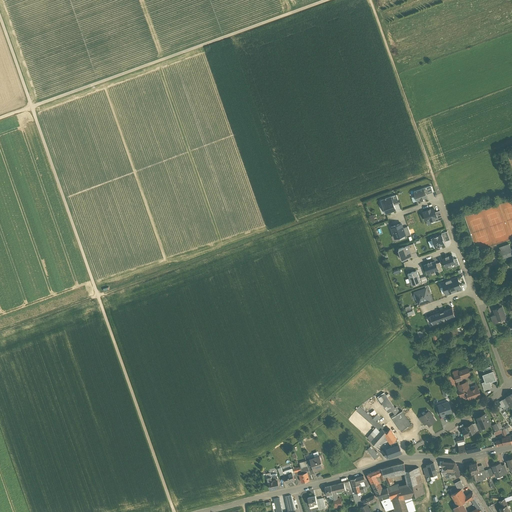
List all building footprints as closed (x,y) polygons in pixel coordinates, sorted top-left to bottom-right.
[(424,188),(426,195),(433,193),(431,186),(424,188)] [(426,195),(424,188),(414,192),(417,201),(421,200),(421,201),(423,200),(424,200),(424,199),(427,198),(426,195)] [(396,195),(391,197),(394,205),(399,203),(396,195)] [(391,197),(381,200),(386,214),(393,211),(396,210),(394,205),(391,197)] [(511,200),(503,203),(504,209),(510,207),(511,212),(511,200)] [(435,213),(434,209),(431,210),(430,209),(428,210),(427,211),(423,213),(426,221),(430,220),(431,222),(437,219),(438,219),(435,213)] [(396,225),(391,227),(395,239),(405,235),(403,228),(401,224),(396,225)] [(442,235),(445,242),(450,240),(447,232),(442,234),(442,235)] [(431,238),(435,248),(438,247),(439,247),(442,246),(442,245),(445,244),(445,242),(442,235),(431,238)] [(414,243),(408,246),(411,254),(417,252),(414,243)] [(509,244),(499,248),(501,252),(511,249),(509,244)] [(411,254),(408,246),(399,249),(403,260),(410,257),(412,257),(411,254)] [(511,252),(511,249),(501,252),(503,258),(511,255),(511,252)] [(446,259),(443,260),(445,267),(455,264),(453,260),(452,256),(449,258),(448,257),(447,257),(445,258),(446,259)] [(428,264),(425,265),(428,273),(431,272),(432,276),(436,274),(434,271),(438,270),(436,264),(435,262),(431,263),(431,262),(430,263),(428,263),(428,264)] [(413,272),(408,274),(412,286),(421,282),(420,278),(418,272),(416,272),(414,273),(413,272)] [(463,276),(457,278),(460,286),(466,284),(463,276)] [(460,286),(457,278),(442,283),(443,287),(445,293),(446,294),(456,291),(461,289),(460,287),(460,286)] [(424,302),(430,300),(428,294),(426,289),(415,293),(419,304),(424,302)] [(506,317),(502,306),(494,309),(495,315),(498,322),(498,320),(506,317)] [(430,315),(433,324),(443,321),(442,318),(446,317),(447,319),(456,316),(453,308),(443,311),(444,311),(440,313),(440,312),(430,315)] [(457,328),(443,333),(445,339),(459,334),(457,328)] [(468,368),(459,371),(460,373),(461,377),(462,377),(470,374),(468,368)] [(484,373),(483,374),(485,381),(486,383),(490,381),(497,379),(493,370),(491,371),(484,373)] [(485,381),(482,382),(484,389),(492,387),(490,381),(486,383),(485,381)] [(470,392),(469,390),(467,384),(463,385),(462,383),(458,385),(460,390),(459,390),(461,396),(467,394),(470,392)] [(470,392),(467,394),(469,398),(474,396),(475,398),(481,396),(478,387),(469,390),(470,392)] [(385,394),(378,398),(388,413),(391,411),(395,408),(385,394)] [(506,405),(502,399),(500,401),(501,404),(498,406),(500,411),(504,408),(503,407),(506,405)] [(452,412),(449,402),(444,403),(445,406),(439,407),(442,414),(442,415),(452,412)] [(382,427),(359,407),(356,411),(376,428),(380,431),(381,430),(381,429),(382,427)] [(395,408),(391,411),(395,416),(400,412),(396,407),(395,408)] [(412,424),(402,411),(400,412),(395,416),(392,418),(401,432),(412,424)] [(429,412),(423,416),(422,415),(427,423),(429,425),(436,420),(433,417),(433,415),(432,414),(430,413),(429,412)] [(486,413),(482,414),(481,416),(477,417),(479,422),(481,427),(482,427),(486,425),(485,424),(486,423),(489,421),(486,413)] [(427,423),(422,415),(419,418),(424,425),(427,423)] [(472,423),(465,426),(466,429),(463,430),(466,436),(476,431),(473,423),(472,423)] [(376,428),(367,438),(371,442),(380,431),(376,428)] [(380,431),(371,442),(378,449),(387,438),(385,435),(387,433),(382,429),(381,430),(380,431)] [(390,429),(387,433),(385,435),(387,438),(391,443),(397,439),(390,429)] [(505,437),(502,437),(502,440),(503,444),(511,442),(510,435),(508,436),(505,437)] [(475,443),(466,445),(467,452),(477,450),(475,443)] [(392,447),(386,449),(389,457),(402,452),(399,444),(392,447)] [(465,445),(458,446),(460,454),(466,452),(465,445)] [(376,452),(371,446),(366,450),(374,460),(380,455),(377,452),(376,452)] [(386,449),(380,451),(386,458),(389,457),(386,449)] [(320,455),(314,457),(314,459),(310,460),(312,467),(314,471),(323,468),(322,462),(320,455)] [(449,462),(448,471),(452,471),(460,471),(455,462),(449,462)] [(477,462),(470,464),(472,473),(476,472),(479,471),(477,462)] [(404,463),(393,465),(395,474),(404,472),(406,471),(404,463)] [(427,465),(428,467),(430,476),(437,474),(434,463),(427,465)] [(500,463),(493,466),(497,476),(504,473),(502,466),(500,463)] [(307,466),(301,468),(302,472),(300,472),(301,474),(307,473),(307,472),(309,471),(308,468),(307,466)] [(388,467),(382,469),(386,479),(388,485),(390,484),(393,483),(390,475),(388,471),(389,471),(388,467)] [(418,467),(406,471),(404,472),(404,473),(406,473),(409,485),(399,487),(399,488),(403,499),(411,497),(415,496),(424,494),(418,467)] [(375,471),(367,474),(376,492),(380,490),(378,482),(377,480),(376,476),(375,471)] [(284,476),(283,476),(286,483),(295,480),(292,473),(290,473),(284,476)] [(301,474),(299,475),(301,482),(309,480),(308,475),(307,473),(301,474)] [(363,476),(351,480),(353,486),(358,485),(360,484),(359,482),(364,480),(365,479),(363,476)] [(271,477),(268,478),(270,489),(270,490),(277,488),(276,487),(275,482),(275,480),(272,480),(271,477)] [(460,480),(455,483),(457,487),(459,490),(461,489),(464,487),(460,480)] [(352,493),(349,481),(344,483),(345,489),(347,495),(352,493)] [(344,483),(331,486),(333,496),(337,494),(336,491),(345,489),(344,483)] [(331,486),(325,488),(326,495),(329,494),(330,502),(332,502),(333,497),(333,496),(331,486)] [(403,499),(399,488),(392,490),(391,487),(380,490),(376,492),(380,500),(381,500),(390,497),(394,508),(395,511),(409,511),(415,510),(412,500),(411,497),(403,499)] [(453,493),(451,495),(457,506),(462,503),(468,500),(461,489),(453,493)] [(480,502),(472,492),(471,493),(471,497),(471,498),(476,505),(480,502)] [(337,494),(333,496),(333,497),(333,502),(335,501),(335,505),(333,506),(334,508),(342,507),(342,500),(337,501),(337,494)] [(367,498),(360,501),(363,506),(365,510),(368,508),(369,508),(367,504),(368,503),(376,499),(374,495),(367,499),(367,498)] [(295,510),(292,496),(285,498),(288,511),(295,510)] [(315,496),(308,498),(309,506),(317,504),(317,503),(317,502),(316,500),(315,496)] [(390,497),(381,500),(386,511),(394,508),(390,497)] [(509,511),(505,498),(500,500),(502,506),(500,507),(501,511),(509,511)] [(276,511),(282,511),(280,499),(274,500),(276,511)] [(480,502),(476,505),(478,507),(472,511),(480,511),(481,511),(485,509),(480,502)] [(462,503),(457,506),(454,508),(456,511),(463,511),(466,510),(462,503)]
